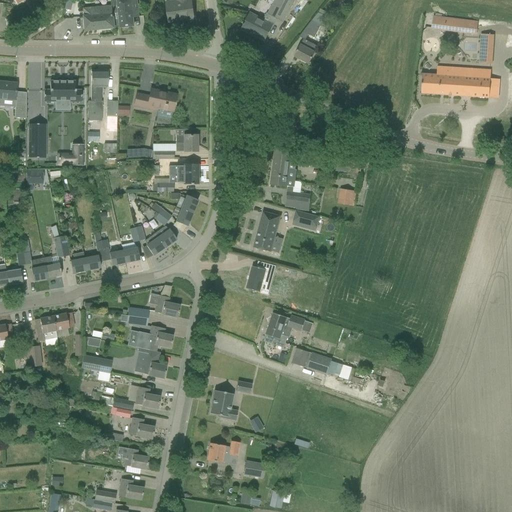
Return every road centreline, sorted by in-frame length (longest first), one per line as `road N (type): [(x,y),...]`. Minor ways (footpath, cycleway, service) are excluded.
road 1 (tertiary): [(511,160),(369,130),(219,66)]
road 2 (residential): [(160,511),(202,301),(187,263)]
road 3 (tertiary): [(219,66),(148,53),(0,49)]
road 4 (residential): [(187,263),(215,207),(219,66)]
road 5 (residential): [(0,310),(187,263)]
